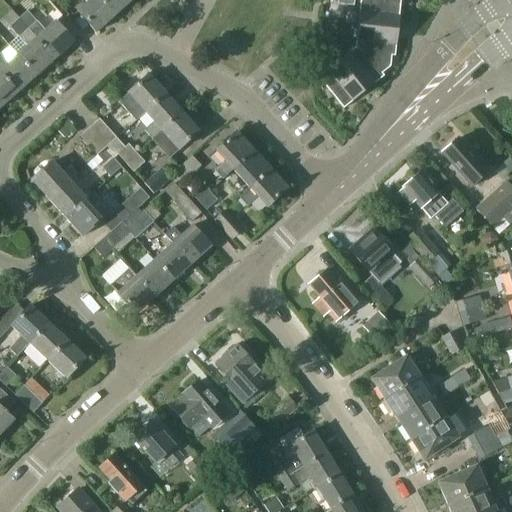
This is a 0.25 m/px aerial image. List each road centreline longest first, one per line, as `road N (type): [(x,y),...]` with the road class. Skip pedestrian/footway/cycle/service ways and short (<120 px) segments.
road 1 (residential): [(402,511),(328,392),(241,277)]
road 2 (unclassified): [(496,0),(403,96),(330,194)]
road 3 (unclassified): [(330,194),(511,41)]
road 4 (residential): [(0,156),(119,47),(146,47),(172,60)]
road 5 (residential): [(172,60),(239,95),(330,194)]
road 6 (unclassified): [(0,509),(140,368)]
road 7 (unclassified): [(140,368),(241,277)]
road 8 (residential): [(74,296),(38,228),(0,184)]
road 9 (unclassified): [(241,277),(330,194)]
